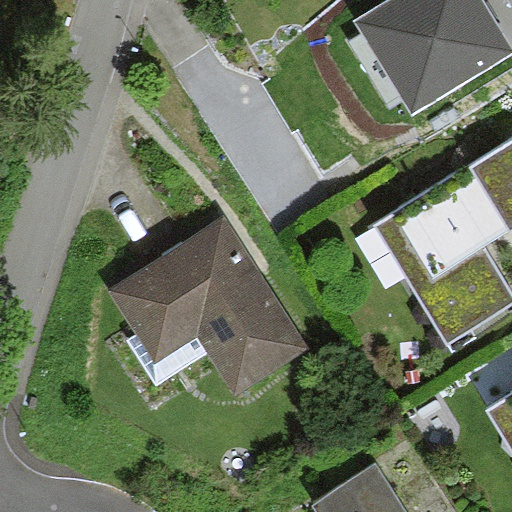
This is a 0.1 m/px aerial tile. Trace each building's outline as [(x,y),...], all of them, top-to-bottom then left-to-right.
[(406,99),(415,114),(511,53),(511,48),(481,0),(384,0),(354,19),(363,32),(348,42),(391,109),(406,99)] [(511,142),(471,168),(511,234),(511,233),(511,142)] [(511,234),(471,168),(376,227),(449,346),(511,307),(511,292),(485,249),(511,234)] [(198,336),(238,395),(315,344),(262,265),(228,214),(109,293),(156,364),(198,336)] [(511,456),(511,397),(486,414),(511,456)] [(318,511),(408,511),(376,461),(312,502),(318,511)]
